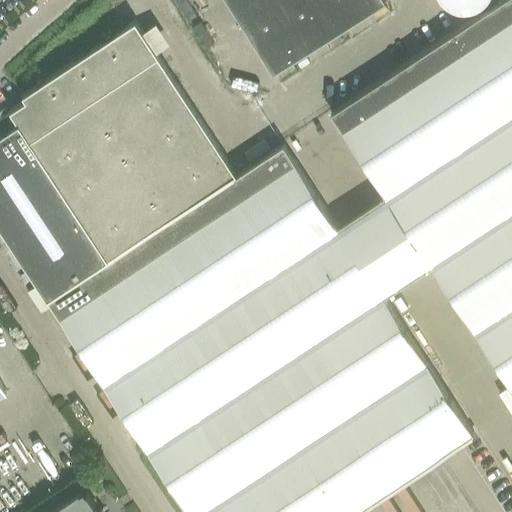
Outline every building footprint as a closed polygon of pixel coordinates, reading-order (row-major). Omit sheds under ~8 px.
[(229,0),(274,70),(383,0),(229,0)] [(511,0),(497,0),(375,81),(332,109),(385,189),(431,260),(511,382),(511,0)] [(284,141),(275,146),(237,172),(136,18),(23,93),(26,98),(10,108),(11,110),(0,116),(0,223),(190,511),(349,511),(474,430),(284,141)] [(62,467),(41,424),(1,445),(6,455),(0,458),(0,471),(11,493),(62,467)] [(96,511),(99,510),(87,492),(82,495),(79,490),(45,511),(96,511)]
